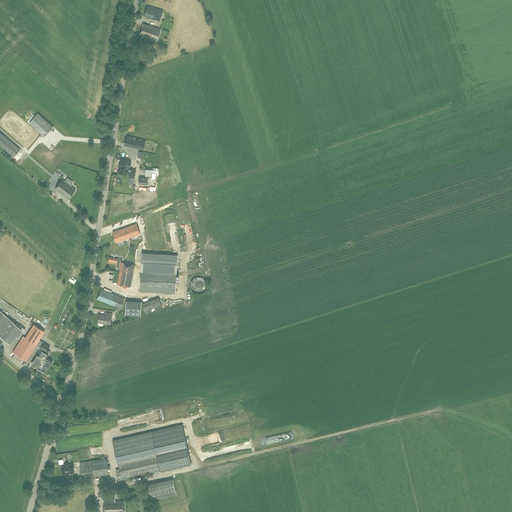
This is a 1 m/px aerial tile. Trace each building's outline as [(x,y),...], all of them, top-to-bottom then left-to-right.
[(163,21),(165,13),(162,12),(163,10),(147,6),(144,16),(160,21),(160,20),(163,21)] [(157,40),(161,30),(143,24),(140,35),(157,40)] [(45,136),(53,127),(38,114),(29,123),(45,136)] [(0,145),(14,157),(21,150),(0,132),(0,145)] [(143,149),(145,140),(126,136),(125,144),(143,149)] [(49,155),(57,162),(64,154),(56,147),(49,155)] [(119,167),(126,169),(126,167),(129,168),(131,161),(120,159),(119,167)] [(129,168),(126,167),(126,169),(119,167),(118,172),(121,173),(134,176),(136,170),(129,169),(129,168)] [(147,185),(148,177),(139,177),(139,184),(147,185)] [(68,199),(75,189),(63,179),(55,189),(68,199)] [(116,242),(140,234),(136,224),(113,232),(116,242)] [(142,252),(141,268),(139,292),(175,294),(177,270),(177,255),(142,252)] [(130,287),(134,265),(121,263),(117,285),(130,287)] [(121,308),(125,299),(101,289),(97,299),(121,308)] [(161,298),(142,304),(144,311),(163,305),(161,298)] [(125,312),(140,312),(140,303),(125,303),(125,312)] [(21,329),(0,310),(0,335),(10,344),(15,337),(17,338),(25,330),(23,328),(21,329)] [(110,324),(112,314),(105,313),(105,315),(99,314),(98,322),(110,324)] [(36,346),(39,340),(44,332),(37,327),(28,340),(25,338),(20,347),(17,346),(13,352),(26,360),(35,346),(36,346)] [(39,340),(36,346),(46,352),(50,346),(39,340)] [(48,367),(49,368),(52,362),(46,358),(48,355),(41,351),(38,354),(35,359),(39,361),(38,361),(48,367)] [(35,359),(32,364),(38,368),(39,369),(39,370),(42,372),(43,372),(43,371),(45,372),(48,367),(38,361),(39,361),(35,359)] [(191,464),(182,425),(113,441),(119,469),(116,470),(118,480),(191,464)] [(107,459),(79,463),(81,474),(93,473),(94,476),(109,474),(107,459)] [(73,464),(61,465),(63,474),(65,474),(66,478),(72,477),(71,473),(74,472),(73,464)] [(153,499),(176,494),(173,481),(150,487),(153,499)] [(115,501),(115,495),(103,496),(103,511),(124,511),(124,501),(115,501)]
